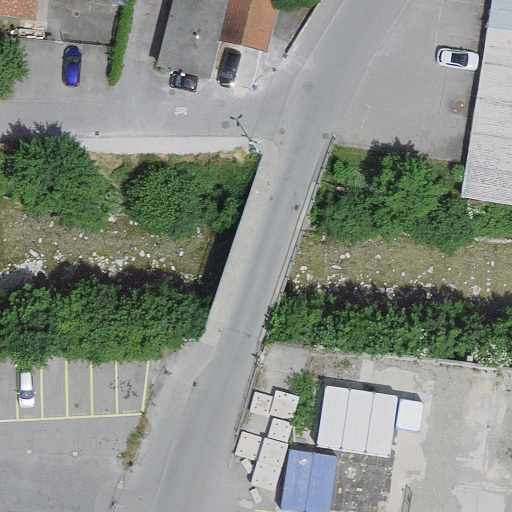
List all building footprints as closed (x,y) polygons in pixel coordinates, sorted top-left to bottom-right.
[(0,0),(0,23),(30,28),(34,0),(0,0)] [(124,0),(72,0),(72,1),(123,9),(124,0)] [(171,0),(154,73),(223,90),(234,55),(264,62),(279,0),(171,0)] [(511,0),(482,0),(482,2),(491,3),(464,202),(511,208),(511,0)] [(347,448),(398,454),(404,404),(342,396),(335,446),(297,441),(288,504),(339,510),(347,448)]
